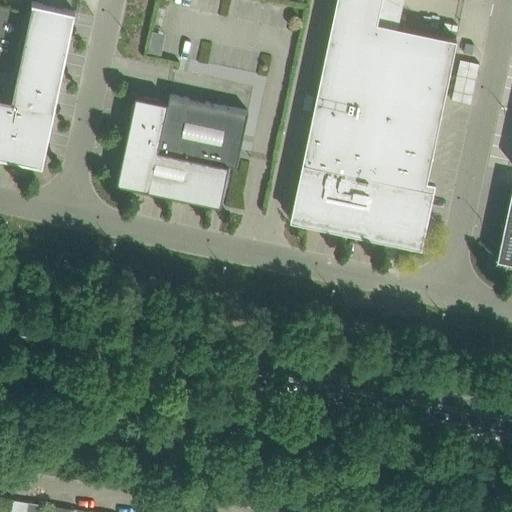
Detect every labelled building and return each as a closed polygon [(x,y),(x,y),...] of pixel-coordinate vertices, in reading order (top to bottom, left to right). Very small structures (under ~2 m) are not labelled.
[(335,0),(290,218),(391,240),(422,246),(435,180),(427,178),(457,37),(377,20),(381,0),(335,0)] [(0,156),(21,161),(43,165),(75,11),(32,2),(32,3),(32,4),(12,99),(0,96),(0,156)] [(135,94),(124,150),(117,182),(220,204),(229,163),(237,165),(249,110),(170,93),(168,101),(135,94)] [(511,185),(497,258),(511,260),(511,185)] [(10,511),(18,511),(21,500),(12,499),(10,511)] [(27,511),(29,502),(21,500),(18,511),(27,511)]
